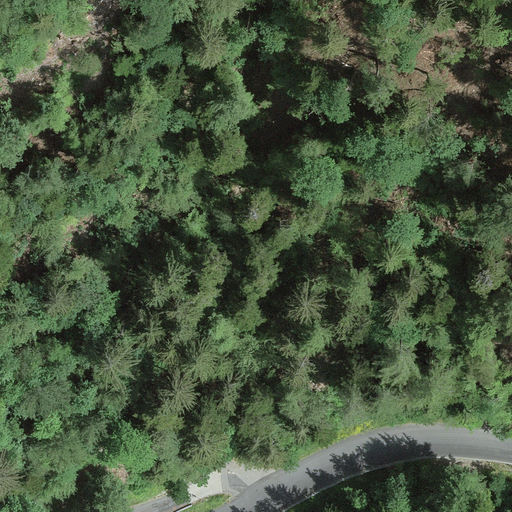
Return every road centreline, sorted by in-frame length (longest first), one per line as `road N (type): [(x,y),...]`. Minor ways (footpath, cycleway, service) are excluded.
road 1 (tertiary): [(511,449),(438,439),(368,448),(274,497)]
road 2 (unclassified): [(274,497),(226,476),(142,511)]
